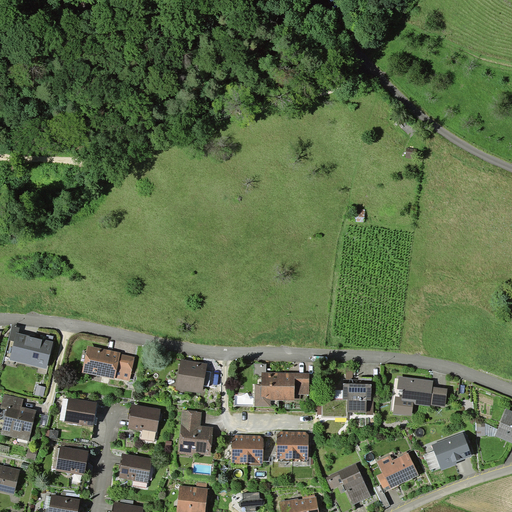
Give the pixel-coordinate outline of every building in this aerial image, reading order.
[(19,333),(20,328),(13,326),(9,340),(14,341),(16,332),(19,333)] [(19,333),(16,332),(14,341),(10,360),(47,369),(54,341),(52,341),(46,339),(19,333)] [(120,352),(88,346),(82,372),(114,379),(115,378),(120,354),(120,352)] [(135,357),(120,354),(115,378),(129,381),(135,357)] [(181,359),(176,389),(202,394),(203,385),(206,371),(207,363),(181,359)] [(266,372),(266,364),(255,364),(255,375),(261,375),(261,372),(266,372)] [(266,372),(261,372),(261,375),(261,384),(255,384),(255,406),(271,406),(271,399),(295,399),(295,394),(295,373),(266,372)] [(295,373),(295,394),(301,394),(309,394),(310,373),(295,373)] [(434,381),(399,376),(397,389),(403,390),(402,397),(395,396),(393,413),(412,416),(414,404),(430,406),(430,405),(433,387),(434,381)] [(373,415),(374,400),(371,400),(372,384),(359,384),(343,383),(343,390),(343,400),(335,400),(323,399),(322,406),(322,415),(322,417),(347,418),(347,412),(366,413),(366,415),(373,415)] [(37,385),(35,395),(43,397),(46,387),(37,385)] [(448,389),(433,387),(430,405),(445,407),(448,389)] [(343,390),(335,390),(335,400),(343,400),(343,390)] [(7,409),(1,434),(29,440),(36,410),(22,406),(24,398),(4,394),(1,408),(7,409)] [(98,402),(69,397),(69,399),(65,421),(65,422),(94,427),(94,424),(95,417),(98,402)] [(65,421),(69,399),(63,398),(60,420),(65,421)] [(130,419),(128,428),(142,431),(143,429),(156,431),(157,432),(161,409),(132,404),(131,408),(130,419)] [(511,411),(507,409),(495,436),(511,443),(511,411)] [(183,410),(179,454),(193,455),(193,453),(210,455),(214,427),(201,426),(202,412),(183,410)] [(47,428),(50,416),(40,414),(37,426),(47,428)] [(476,421),(477,436),(486,436),(485,421),(476,421)] [(141,439),(154,441),(156,431),(143,429),(142,431),(141,439)] [(59,431),(47,430),(46,438),(58,439),(59,431)] [(277,458),(292,459),(294,431),(280,431),(277,434),(277,458)] [(306,432),(294,431),(292,459),(308,459),(308,434),(306,432)] [(463,433),(432,444),(435,451),(440,466),(441,470),(457,465),(456,462),(472,456),(463,433)] [(232,462),(247,463),(248,435),(235,435),(232,438),(232,462)] [(261,435),(248,435),(247,463),(263,463),(264,439),(261,435)] [(10,446),(0,444),(0,451),(8,453),(10,446)] [(26,458),(35,460),(38,449),(29,446),(26,458)] [(61,446),(60,446),(60,448),(56,469),(56,471),(85,476),(89,451),(83,450),(61,446)] [(430,470),(440,466),(435,451),(424,454),(430,470)] [(153,459),(123,453),(119,478),(134,481),(147,483),(148,483),(153,459)] [(390,455),(377,461),(383,473),(377,475),(383,488),(389,485),(391,489),(419,475),(408,453),(393,460),(390,455)] [(20,470),(0,464),(0,490),(14,494),(20,470)] [(331,489),(344,484),(353,505),(371,496),(356,464),(326,478),(331,489)] [(197,487),(180,486),(176,511),(205,511),(208,488),(206,488),(197,487)] [(259,492),(243,493),(243,500),(242,501),(241,501),(240,501),(240,502),(239,504),(239,505),(240,506),(240,507),(242,507),(246,507),(246,511),(256,511),(256,506),(262,506),(263,505),(264,504),(264,503),(265,501),(264,500),(263,499),(260,499),(259,492)] [(61,496),(51,494),(51,497),(49,509),(48,511),(78,511),(80,499),(79,499),(61,496)] [(298,498),(280,501),(281,511),(319,511),(316,496),(315,497),(315,494),(303,497),(303,499),(298,499),(298,498)] [(121,503),(115,502),(113,511),(143,511),(144,507),(133,505),(121,503)]
